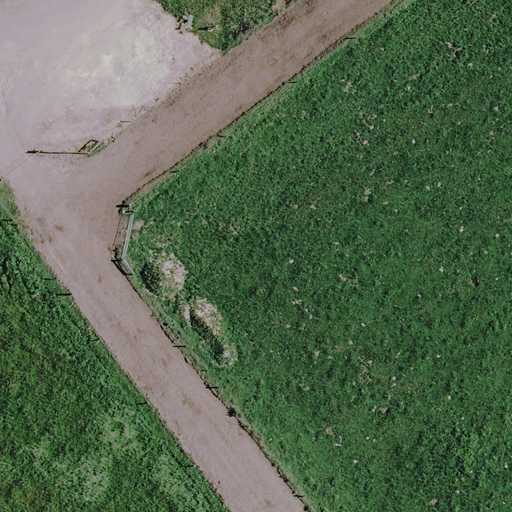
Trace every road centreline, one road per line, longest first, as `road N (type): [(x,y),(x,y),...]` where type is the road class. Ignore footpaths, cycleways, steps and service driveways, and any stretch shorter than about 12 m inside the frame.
road 1 (track): [(26,61),(354,511)]
road 2 (track): [(113,190),(371,0)]
